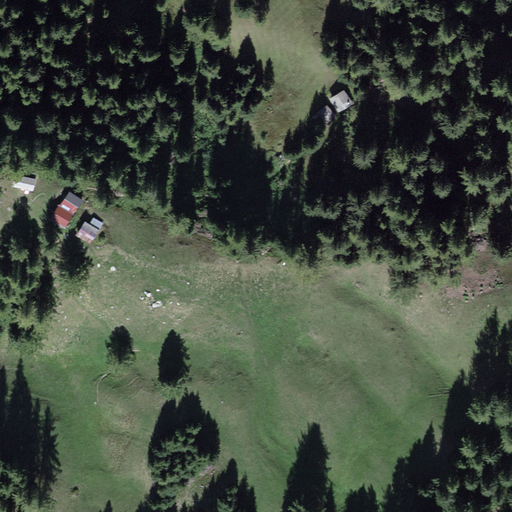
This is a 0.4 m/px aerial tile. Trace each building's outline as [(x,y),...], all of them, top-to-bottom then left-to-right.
[(343,87),(328,97),(338,112),(354,102),(343,87)] [(337,115),(326,101),(315,109),(326,123),(337,115)] [(36,178),(15,174),(12,187),(34,191),(36,178)] [(68,188),(50,216),(65,226),(84,198),(68,188)] [(85,219),(76,234),(92,243),(103,223),(92,217),(89,221),(85,219)]
